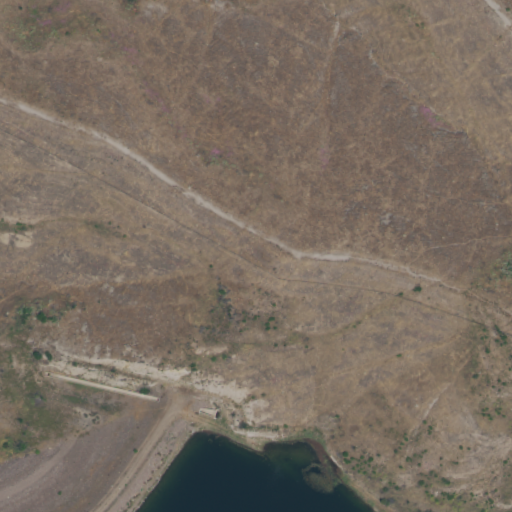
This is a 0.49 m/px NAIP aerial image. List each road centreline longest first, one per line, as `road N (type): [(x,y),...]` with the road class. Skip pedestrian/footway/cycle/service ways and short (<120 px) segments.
road 1 (track): [(383,511),(307,451),(267,451),(172,411)]
road 2 (track): [(172,411),(99,511)]
